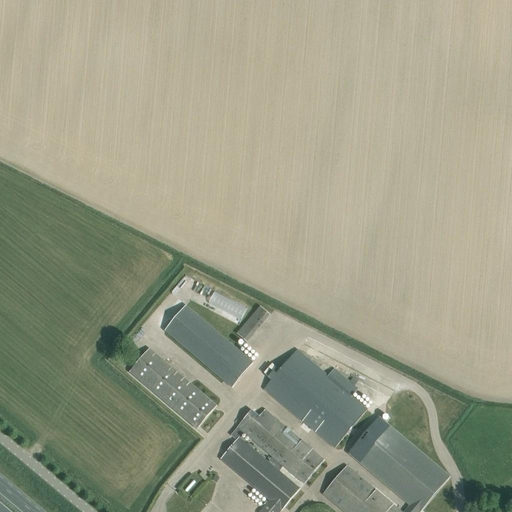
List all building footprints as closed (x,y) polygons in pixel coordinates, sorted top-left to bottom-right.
[(233,388),(247,372),(254,363),(186,306),(165,331),(233,388)] [(247,342),(270,315),(261,307),(237,334),(247,342)] [(217,406),(184,379),(150,349),(130,372),(197,430),(217,406)] [(265,389),(335,448),(367,410),(297,351),(265,389)] [(259,417),(252,411),(234,432),(240,437),(222,459),(270,500),(260,511),(280,511),(282,510),(283,510),(302,488),(242,438),(245,434),(282,465),(305,484),(325,460),(302,441),(266,410),(259,417)] [(380,417),(348,455),(409,506),(404,511),(401,511),(347,466),(323,495),(343,511),(421,511),(451,477),(380,417)]
